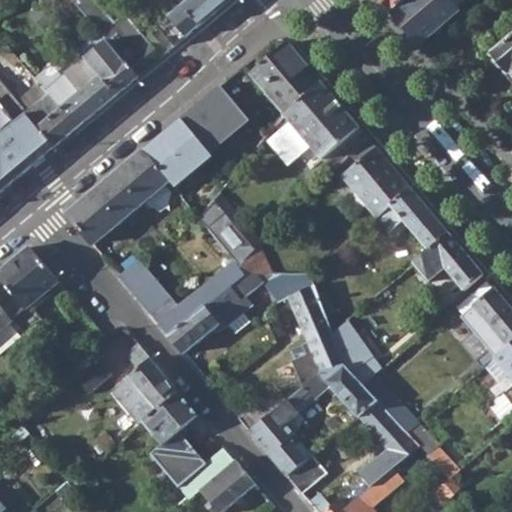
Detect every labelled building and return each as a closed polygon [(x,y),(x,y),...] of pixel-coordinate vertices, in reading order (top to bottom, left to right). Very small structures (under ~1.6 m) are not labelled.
[(163,57),(148,39),(137,49),(133,44),(96,0),(81,0),(77,4),(104,35),(139,77),(163,57)] [(193,0),(160,28),(175,46),(230,0),(193,0)] [(383,0),(391,9),(401,0),(383,0)] [(401,0),(391,9),(419,43),(459,10),(450,0),(401,0)] [(145,34),(133,44),(137,49),(148,39),(145,34)] [(139,77),(104,35),(82,52),(86,57),(95,68),(118,95),(139,77)] [(511,69),(511,36),(492,54),(507,73),(511,69)] [(252,73),(286,115),(286,114),(323,82),(290,43),(286,43),(252,73)] [(67,73),(82,92),(87,87),(81,80),(95,68),(86,57),(67,73)] [(0,81),(22,108),(28,102),(17,90),(22,87),(0,62),(0,81)] [(118,95),(95,68),(81,80),(87,87),(82,92),(78,95),(75,91),(69,96),(40,62),(29,71),(45,88),(53,97),(79,127),(118,95)] [(0,193),(55,148),(29,116),(22,108),(0,81),(0,193)] [(286,115),(334,173),(351,155),(369,136),(323,82),(286,114),(286,115)] [(22,108),(29,116),(53,97),(45,88),(28,102),(22,108)] [(79,127),(53,97),(29,116),(55,148),(79,127)] [(369,136),(351,155),(358,164),(342,176),(378,218),(413,189),(369,136)] [(69,214),(95,244),(110,231),(110,233),(157,194),(156,193),(170,182),(145,151),(69,214)] [(408,226),(430,251),(450,233),(413,189),(378,218),(394,238),(408,226)] [(235,262),(241,269),(250,259),(217,217),(208,226),(235,262)] [(446,270),(464,292),(484,274),(450,233),(430,251),(416,263),(432,282),(446,270)] [(31,246),(0,272),(0,277),(16,297),(3,307),(14,320),(27,335),(45,320),(33,305),(61,281),(31,246)] [(241,269),(235,262),(181,306),(141,258),(120,275),(170,334),(245,275),(241,269)] [(186,353),(220,324),(216,319),(238,302),(261,282),(280,301),(290,297),(316,288),(312,276),(245,275),(170,334),(186,353)] [(460,317),(496,357),(511,342),(511,306),(495,287),(460,317)] [(294,359),(306,385),(322,373),(344,366),(337,346),(332,333),(326,315),(316,288),(290,297),(310,342),(295,348),(298,357),(294,359)] [(243,309),(238,302),(216,319),(220,324),(223,327),(243,309)] [(3,307),(0,303),(0,331),(14,320),(3,307)] [(326,315),(332,333),(339,329),(333,312),(326,315)] [(332,333),(337,346),(346,338),(353,334),(345,324),(339,329),(332,333)] [(499,383),(506,391),(511,385),(511,342),(496,357),(494,358),(509,374),(499,383)] [(141,369),(117,388),(113,392),(135,419),(140,414),(146,422),(181,393),(139,344),(128,353),(141,369)] [(311,457),(314,455),(297,434),(288,424),(301,413),(334,387),(361,416),(378,402),(364,388),(344,366),(322,373),(306,385),(287,400),(250,429),(289,475),(311,457)] [(378,402),(409,434),(421,423),(397,397),(394,400),(374,379),(364,388),(378,402)] [(511,385),(506,391),(501,396),(511,408),(511,385)] [(250,429),(287,400),(280,392),(269,401),(265,397),(240,417),(250,429)] [(181,432),(200,416),(181,393),(146,422),(165,445),(158,451),(185,484),(191,478),(202,491),(236,461),(225,449),(208,464),(181,432)] [(395,452),(366,476),(375,486),(421,448),(409,434),(378,402),(361,416),(395,452)] [(288,424),(297,434),(305,419),(301,413),(288,424)] [(146,422),(140,414),(135,419),(141,426),(146,422)] [(15,432),(23,441),(32,433),(24,424),(15,432)] [(438,438),(445,446),(455,437),(448,428),(438,438)] [(95,444),(103,455),(117,442),(109,432),(95,444)] [(319,450),(325,458),(337,448),(331,440),(319,450)] [(431,458),(453,481),(462,473),(440,449),(431,458)] [(289,475),(305,493),(331,473),(315,454),(314,455),(311,457),(289,475)] [(236,461),(202,491),(221,511),(225,511),(257,484),(237,460),(236,461)] [(68,477),(74,483),(79,479),(73,473),(68,477)] [(384,495),(375,486),(366,476),(337,501),(322,511),(380,511),(373,504),(384,495)] [(448,494),(454,501),(464,492),(457,486),(448,494)] [(320,511),(322,511),(337,501),(333,496),(328,501),(322,492),(318,492),(308,498),(320,511)] [(454,501),(461,509),(471,500),(464,492),(454,501)]
